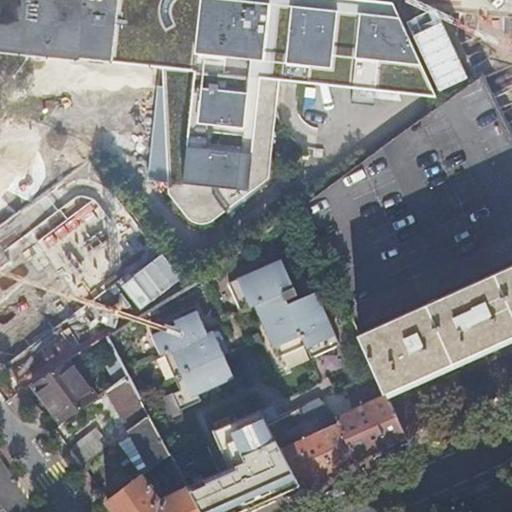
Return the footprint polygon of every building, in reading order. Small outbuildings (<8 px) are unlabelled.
[(96,0),(0,0),(0,54),(80,63),(80,60),(162,69),(195,72),(214,74),(210,116),(157,111),(168,195),(186,218),(188,221),(191,223),(195,225),(200,226),(204,225),(208,225),(211,223),(214,221),(268,180),(279,81),(308,84),(309,74),(335,77),(334,87),(360,90),(397,94),(398,90),(401,87),(403,83),(403,80),(368,5),(323,0),(118,0),(115,31),(94,29),(96,4),(96,0)] [(94,29),(115,31),(118,0),(96,0),(96,4),(94,29)] [(382,6),(368,5),(403,80),(403,83),(401,87),(398,90),(397,94),(414,96),(435,98),(438,98),(437,97),(422,65),(409,37),(401,20),(394,5),(392,5),(393,7),(382,6)] [(195,72),(162,69),(157,111),(210,116),(214,74),(195,72)] [(335,77),(309,74),(308,84),(334,87),(335,77)] [(360,90),(360,98),(401,102),(397,94),(360,90)] [(330,275),(300,209),(256,240),(286,296),(300,289),(330,275)] [(286,296),(256,240),(193,287),(236,368),(257,409),(266,428),(289,416),(241,321),(286,296)] [(511,268),(358,337),(375,373),(385,395),(511,337),(511,268)] [(375,373),(358,337),(330,275),(300,289),(342,387),(375,373)] [(236,368),(193,287),(115,334),(106,339),(118,361),(127,377),(139,401),(173,383),(200,368),(208,384),(236,368)] [(115,386),(127,377),(118,361),(105,367),(115,386)] [(95,400),(67,363),(37,381),(30,385),(61,425),(95,400)] [(257,409),(236,368),(208,384),(229,422),(245,414),(257,409)] [(405,439),(385,395),(375,373),(342,387),(352,410),(335,417),(353,462),(405,439)] [(128,431),(148,417),(139,401),(127,377),(115,386),(107,391),(128,431)] [(159,437),(184,425),(182,403),(173,383),(139,401),(148,417),(159,437)] [(329,473),(353,462),(335,417),(324,406),(317,400),(289,416),(266,428),(298,487),(329,473)] [(262,503),(298,487),(266,428),(257,409),(245,414),(257,436),(263,434),(268,445),(259,450),(246,425),(228,433),(241,460),(240,461),(262,503)] [(150,471),(169,457),(159,437),(148,417),(128,431),(116,440),(143,476),(150,471)] [(198,511),(230,511),(184,425),(159,437),(169,457),(187,489),(198,511)] [(90,437),(68,452),(79,466),(100,451),(90,437)] [(198,511),(187,489),(164,500),(162,508),(158,507),(159,499),(142,477),(106,503),(112,511),(198,511)] [(511,511),(511,499),(493,508),(483,511),(511,511)]
